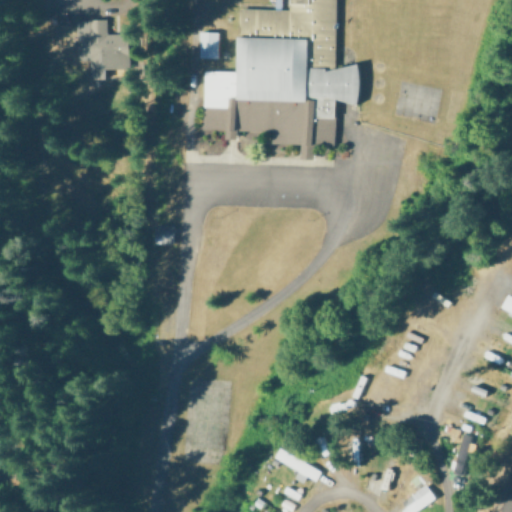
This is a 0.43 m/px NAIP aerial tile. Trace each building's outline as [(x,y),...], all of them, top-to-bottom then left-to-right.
[(288,0),(288,16),(239,15),(237,77),(204,76),(203,135),(224,135),(224,142),(235,143),(235,136),(268,136),(267,147),(300,148),(300,163),(311,163),(312,148),(332,148),(333,103),(357,110),(360,104),(361,97),(362,89),(361,82),(360,74),(358,70),(333,75),(335,0),(288,0)] [(129,67),(128,32),(106,32),(106,18),(74,18),(74,30),(66,30),(66,41),(76,41),(77,59),(89,59),(89,78),(103,78),(103,68),(129,67)] [(200,61),(201,36),(217,36),(217,62),(200,61)] [(153,242),(171,243),(172,223),(154,223),(153,242)] [(511,295),(506,292),(499,307),(511,312),(511,295)] [(473,436),(459,433),(451,470),(465,473),(473,436)] [(273,455),(297,469),(293,476),(302,482),(306,475),(314,479),(320,470),(279,446),(273,455)] [(372,477),(373,477),(371,487),(383,491),(388,474),(374,469),(372,477)] [(411,511),(434,498),(426,484),(397,501),(403,511),(411,511)]
